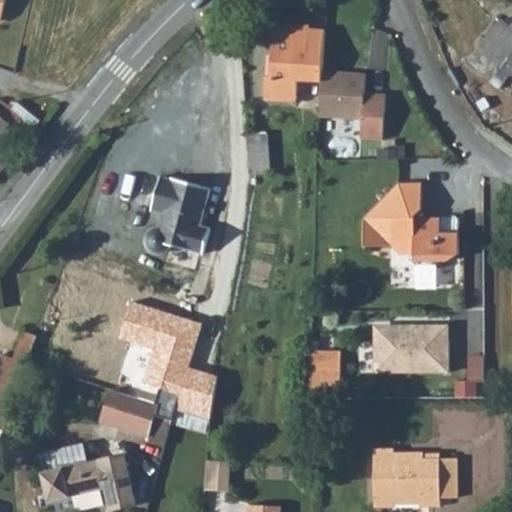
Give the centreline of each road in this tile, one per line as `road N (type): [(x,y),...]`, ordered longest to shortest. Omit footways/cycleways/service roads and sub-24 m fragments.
road 1 (tertiary): [(186,0),(112,78),(0,229)]
road 2 (unclassified): [(397,0),(444,100),(474,137),(511,162)]
